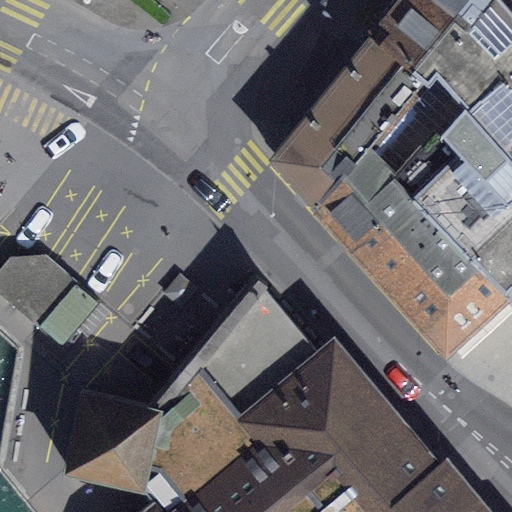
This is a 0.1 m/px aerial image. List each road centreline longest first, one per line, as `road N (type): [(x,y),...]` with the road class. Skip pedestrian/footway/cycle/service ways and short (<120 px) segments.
road 1 (primary): [(190,136),(446,408)]
road 2 (secondary): [(294,0),(190,136)]
road 3 (primary): [(0,21),(149,102)]
road 4 (secondary): [(231,0),(149,102)]
